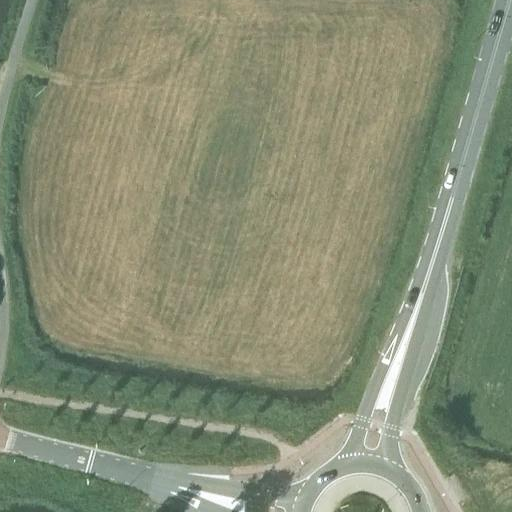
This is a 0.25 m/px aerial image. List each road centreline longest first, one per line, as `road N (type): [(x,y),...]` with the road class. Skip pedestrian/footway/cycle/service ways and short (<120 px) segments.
road 1 (primary): [(394,370),(506,0)]
road 2 (unclassified): [(201,495),(0,439)]
